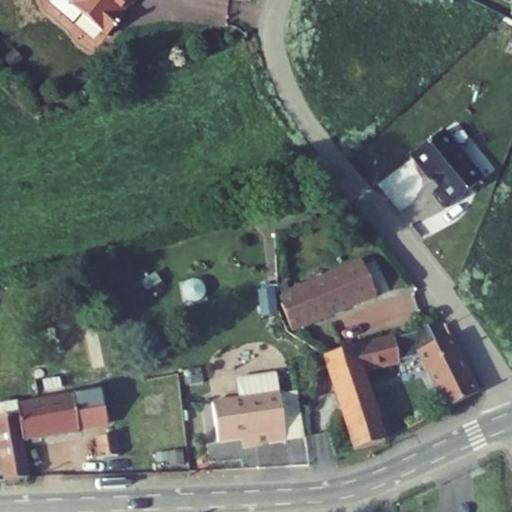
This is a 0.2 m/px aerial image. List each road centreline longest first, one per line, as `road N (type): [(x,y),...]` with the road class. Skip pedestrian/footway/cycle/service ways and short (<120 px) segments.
road 1 (tertiary): [(511,420),(340,491),(0,508)]
road 2 (residential): [(511,402),(445,293),(291,97),(277,48),(281,0)]
